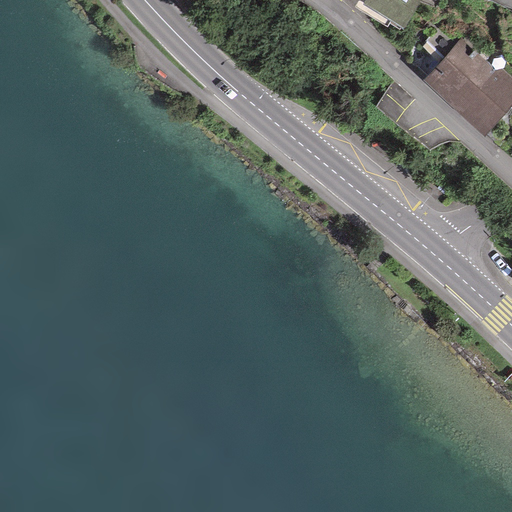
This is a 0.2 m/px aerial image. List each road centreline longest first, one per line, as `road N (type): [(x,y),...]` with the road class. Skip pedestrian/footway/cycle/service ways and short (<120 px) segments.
road 1 (primary): [(145,0),(227,84),(439,258)]
road 2 (residential): [(511,173),(322,0)]
